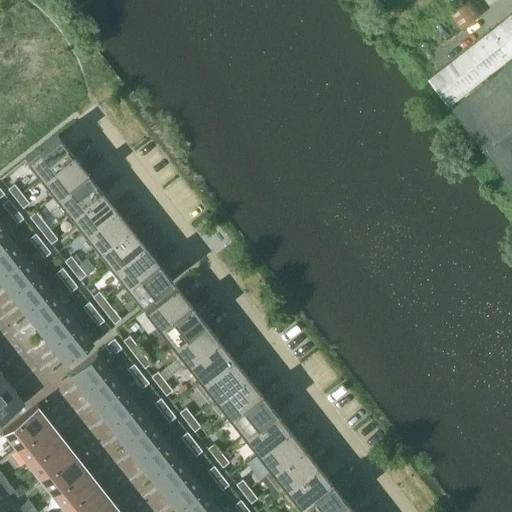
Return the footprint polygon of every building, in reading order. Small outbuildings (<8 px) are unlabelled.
[(485,10),(476,0),(467,0),(449,14),(461,29),(485,10)] [(450,104),(511,54),(511,11),(430,78),(450,104)] [(511,60),(452,108),(511,185),(511,60)] [(29,158),(43,176),(46,173),(75,151),(61,133),(29,158)] [(75,151),(46,173),(43,176),(57,194),(89,168),(75,151)] [(89,168),(57,194),(71,211),(103,186),(89,168)] [(17,196),(23,191),(16,181),(10,186),(17,196)] [(71,211),(85,229),(117,204),(103,186),(71,211)] [(31,200),(23,191),(17,196),(25,205),(31,200)] [(9,213),(15,208),(8,198),(1,203),(9,213)] [(131,222),(117,204),(85,229),(99,247),(131,222)] [(15,208),(9,213),(16,222),(22,217),(15,208)] [(38,222),(46,231),(52,226),(45,217),(38,222)] [(113,265),(145,240),(131,222),(99,247),(113,265)] [(0,247),(11,239),(0,224),(0,247)] [(46,231),(53,241),(59,236),(52,226),(46,231)] [(36,247),(42,242),(34,233),(28,238),(36,247)] [(0,275),(24,256),(11,239),(0,247),(0,275)] [(127,283),(159,258),(145,240),(113,265),(127,283)] [(42,242),(36,247),(43,256),(49,251),(42,242)] [(72,268),(78,263),(70,253),(64,258),(72,268)] [(24,256),(0,275),(0,283),(9,295),(38,273),(24,256)] [(127,283),(141,301),(173,276),(159,258),(127,283)] [(80,279),(86,274),(78,263),(72,268),(80,279)] [(60,266),(54,271),(62,282),(68,277),(60,266)] [(51,290),(38,273),(9,295),(23,312),(51,290)] [(68,277),(62,282),(70,292),(76,287),(68,277)] [(175,283),(143,309),(157,327),(189,301),(175,283)] [(100,304),(106,299),(98,289),(92,294),(100,304)] [(51,290),(23,312),(36,329),(65,307),(51,290)] [(106,299),(100,304),(108,315),(114,310),(106,299)] [(87,300),(81,305),(89,316),(95,311),(87,300)] [(189,301),(157,327),(171,345),(203,320),(192,305),(189,301)] [(65,307),(36,329),(50,346),(78,324),(65,307)] [(95,311),(89,316),(97,326),(103,321),(95,311)] [(182,368),(186,364),(185,363),(217,338),(203,320),(171,345),(166,348),(182,368)] [(78,324),(50,346),(63,363),(92,341),(78,324)] [(130,349),(136,344),(129,335),(122,340),(130,349)] [(121,347),(113,338),(107,343),(115,352),(121,347)] [(185,363),(186,364),(199,380),(200,381),(232,356),(220,341),(217,338),(185,363)] [(136,344),(130,349),(137,359),(144,354),(136,344)] [(109,369),(96,352),(69,373),(82,390),(109,369)] [(210,404),(215,400),(214,399),(246,374),(232,356),(200,381),(199,380),(195,384),(210,404)] [(127,368),(134,378),(141,372),(133,363),(127,368)] [(123,386),(109,369),(82,390),(95,407),(123,386)] [(157,371),(151,376),(158,385),(164,380),(157,371)] [(141,372),(134,378),(142,387),(148,382),(141,372)] [(214,399),(215,400),(228,417),(260,392),(259,390),(249,377),(246,374),(214,399)] [(172,390),(164,380),(158,385),(166,395),(172,390)] [(8,384),(0,389),(0,419),(22,402),(8,384)] [(95,407),(109,424),(136,403),(123,386),(95,407)] [(260,392),(228,417),(242,435),(274,410),(273,408),(260,392)] [(167,407),(160,397),(154,402),(161,412),(167,407)] [(149,420),(136,403),(109,424),(122,442),(149,420)] [(14,446),(49,419),(37,404),(2,431),(14,446)] [(167,407),(161,412),(169,421),(175,416),(167,407)] [(186,421),(193,416),(185,407),(179,412),(186,421)] [(274,410),(242,435),(256,453),(288,428),(287,426),(277,413),(274,410)] [(186,421),(194,431),(200,426),(193,416),(186,421)] [(49,419),(14,446),(26,462),(61,434),(49,419)] [(163,437),(149,420),(122,442),(136,459),(163,437)] [(288,428),(256,453),(270,470),(271,471),(303,446),(301,444),(291,431),(288,428)] [(180,436),(188,445),(194,440),(187,431),(180,436)] [(38,477),(72,450),(61,434),(26,462),(38,477)] [(163,437),(136,459),(149,476),(176,454),(163,437)] [(194,440),(188,445),(195,455),(202,450),(194,440)] [(213,442),(207,447),(215,457),(221,452),(213,442)] [(271,471),(270,470),(265,474),(280,493),(317,464),(305,449),(303,446),(271,471)] [(72,450),(38,477),(50,492),(84,465),(72,450)] [(228,461),(221,452),(215,457),(222,466),(228,461)] [(190,471),(176,454),(149,476),(162,493),(190,471)] [(317,464),(280,493),(295,511),(299,507),(331,482),(319,467),(317,464)] [(84,465),(50,492),(61,507),(96,480),(84,465)] [(221,474),(213,465),(207,470),(214,479),(221,474)] [(190,471),(162,493),(176,510),(203,489),(190,471)] [(221,474),(214,479),(222,489),(228,484),(221,474)] [(242,478),(235,483),(243,493),(249,488),(242,478)] [(0,484),(8,494),(14,489),(6,479),(0,483),(0,484)] [(96,480),(61,507),(65,511),(86,511),(108,495),(96,480)] [(299,507),(302,511),(329,511),(345,500),(344,498),(333,485),(331,482),(299,507)] [(257,497),(249,488),(243,493),(250,502),(257,497)] [(208,511),(217,506),(203,489),(176,510),(177,511),(208,511)] [(118,511),(120,510),(108,495),(86,511),(118,511)] [(21,511),(25,511),(33,506),(29,499),(18,508),(21,511)] [(242,511),(247,508),(240,499),(234,504),(239,511),(242,511)] [(0,510),(1,511),(2,511),(9,507),(4,500),(0,503),(0,510)] [(345,500),(329,511),(354,511),(347,502),(345,500)]
